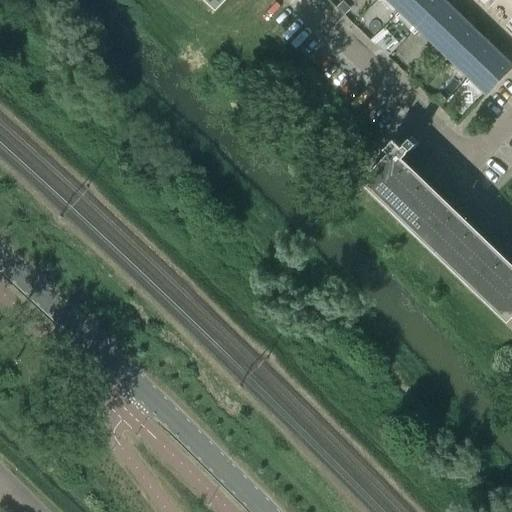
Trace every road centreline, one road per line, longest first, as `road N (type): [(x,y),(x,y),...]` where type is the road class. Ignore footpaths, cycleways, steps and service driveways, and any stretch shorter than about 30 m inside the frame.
road 1 (tertiary): [(264,511),(0,258)]
road 2 (residential): [(470,163),(300,0)]
